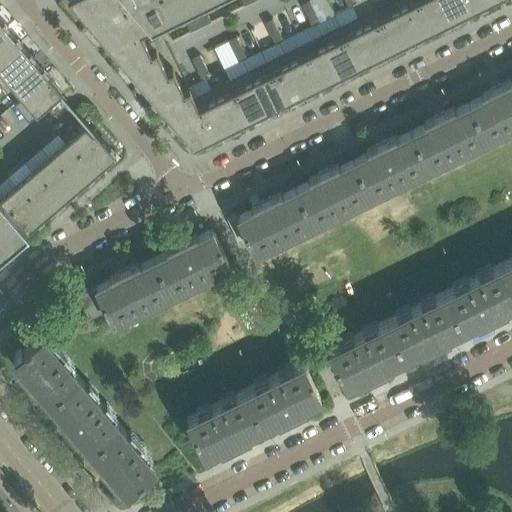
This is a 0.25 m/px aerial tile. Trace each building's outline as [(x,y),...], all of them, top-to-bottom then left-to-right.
[(109,46),(140,31),(203,0),(71,0),(109,43),(107,44),(109,46)] [(314,10),(309,0),(306,0),(301,3),(306,14),(314,10)] [(414,36),(395,0),(388,0),(376,6),(395,45),(396,45),(395,42),(411,35),(412,37),(414,36)] [(432,27),(418,0),(395,0),(414,36),(415,36),(414,34),(430,26),(431,28),(432,27)] [(450,18),(441,0),(418,0),(432,27),(433,27),(432,24),(448,17),(449,19),(450,18)] [(469,9),(464,0),(441,0),(450,18),(451,18),(450,15),(466,8),(467,10),(469,9)] [(487,0),(486,0),(464,0),(469,9),(470,9),(469,6),(481,0),(485,0),(486,1),(487,0)] [(395,45),(376,6),(358,15),(377,54),(378,54),(377,51),(393,44),(394,46),(395,45)] [(319,20),(314,10),(306,14),(311,24),(319,20)] [(194,19),(198,26),(210,20),(206,13),(194,19)] [(377,54),(358,15),(339,24),(358,63),(360,63),(359,60),(375,53),(376,55),(377,54)] [(277,28),(272,17),(264,21),(269,32),(277,28)] [(198,26),(194,19),(186,23),(190,31),(198,26)] [(358,63),(339,24),(321,33),(340,72),(341,72),(340,70),(356,62),(357,64),(358,63)] [(0,58),(20,41),(7,26),(0,31),(0,58)] [(282,38),(277,28),(269,32),(274,42),(282,38)] [(150,50),(148,46),(140,31),(109,46),(124,65),(156,49),(156,47),(150,50)] [(340,72),(321,33),(302,42),(322,81),(323,81),(322,79),(338,71),(339,73),(340,72)] [(241,46),(236,35),(228,39),(233,50),(241,46)] [(0,84),(0,85),(34,57),(20,41),(0,58),(0,84)] [(322,81),(302,42),(284,51),(303,90),(304,90),(303,88),(319,80),(320,82),(322,81)] [(246,56),(241,46),(233,50),(238,60),(246,56)] [(166,69),(156,49),(124,65),(141,84),(173,68),(172,67),(166,69)] [(303,90),(284,51),(266,60),(285,99),(286,99),(285,97),(301,89),(302,91),(303,90)] [(204,64),(199,53),(191,57),(196,68),(204,64)] [(14,101),(47,72),(34,57),(0,85),(14,101)] [(285,99),(266,60),(248,69),(267,108),(268,108),(267,106),(283,98),(284,100),(285,99)] [(209,74),(204,64),(196,68),(201,78),(209,74)] [(183,89),(173,68),(141,84),(157,103),(189,87),(188,86),(183,89)] [(267,108),(248,69),(229,78),(248,117),(249,117),(248,115),(264,107),(265,109),(267,108)] [(61,89),(47,72),(14,101),(28,117),(44,103),(61,89)] [(248,117),(229,78),(211,87),(230,126),(231,126),(230,124),(246,116),(247,118),(248,117)] [(511,122),(511,80),(511,81),(510,79),(482,93),(483,95),(468,103),(485,136),(511,122)] [(199,110),(193,96),(189,87),(157,103),(173,122),(199,110)] [(211,87),(193,96),(199,110),(212,135),(213,135),(212,133),(228,125),(229,127),(230,126),(211,87)] [(485,136),(468,103),(454,109),(453,107),(438,114),(424,121),(425,123),(410,131),(427,165),(485,136)] [(212,135),(199,110),(173,122),(192,145),(212,135)] [(115,152),(91,128),(85,122),(66,138),(93,170),(115,152)] [(427,165),(410,131),(396,138),(395,135),(366,150),(367,152),(352,159),(369,193),(427,165)] [(93,170),(66,138),(49,152),(76,185),(93,170)] [(76,185),(49,152),(32,166),(60,199),(76,185)] [(369,193),(352,159),(339,166),(337,164),(323,171),(309,178),(310,180),(295,187),(312,221),(369,193)] [(60,199),(32,166),(15,180),(43,213),(60,199)] [(43,213),(15,180),(0,192),(0,194),(5,201),(4,202),(26,227),(43,213)] [(312,221),(295,187),(281,194),(280,192),(270,197),(251,206),(252,208),(237,216),(254,250),(312,221)] [(0,243),(20,223),(25,228),(26,227),(4,202),(5,201),(0,194),(0,243)] [(228,262),(212,228),(196,236),(195,234),(167,248),(168,250),(153,257),(170,291),(228,262)] [(511,256),(501,262),(511,283),(511,256)] [(170,291),(153,257),(139,264),(138,262),(109,276),(110,278),(95,286),(96,288),(80,295),(89,315),(105,307),(112,320),(170,291)] [(511,299),(511,283),(501,262),(443,291),(460,324),(475,317),(476,320),(505,305),(504,303),(511,299)] [(460,324),(443,291),(387,319),(403,352),(418,345),(419,348),(448,334),(446,331),(460,324)] [(403,352),(387,319),(328,347),(345,381),(360,374),(361,376),(390,362),(389,360),(403,352)] [(78,374),(60,354),(42,332),(22,349),(21,347),(14,353),(15,355),(13,356),(18,362),(16,364),(36,388),(38,386),(49,399),(78,374)] [(320,394),(303,360),(244,389),(260,423),(275,415),(277,417),(305,403),(304,401),(320,394)] [(119,423),(94,394),(78,374),(49,399),(59,411),(57,412),(78,437),(80,435),(90,447),(119,423)] [(260,423),(244,389),(186,417),(203,451),(218,443),(219,446),(248,432),(247,429),(260,423)] [(155,465),(136,443),(119,423),(90,447),(101,459),(99,461),(119,486),(121,484),(126,489),(129,487),(130,489),(137,483),(136,482),(155,465)]
